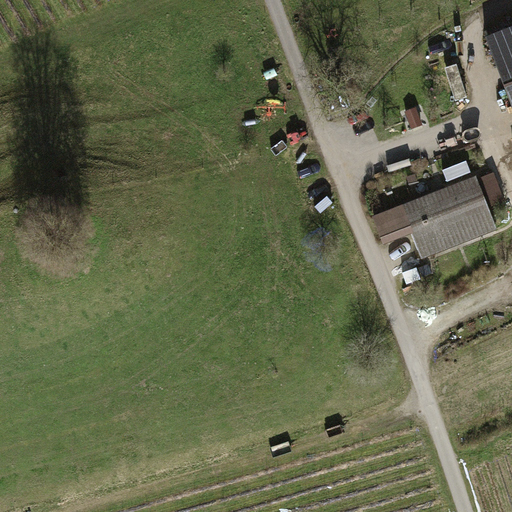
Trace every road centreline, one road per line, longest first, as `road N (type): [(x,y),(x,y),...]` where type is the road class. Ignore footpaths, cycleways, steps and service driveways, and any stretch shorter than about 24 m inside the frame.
road 1 (track): [(474,511),(283,0)]
road 2 (unknown): [(340,148),(390,149),(482,114)]
